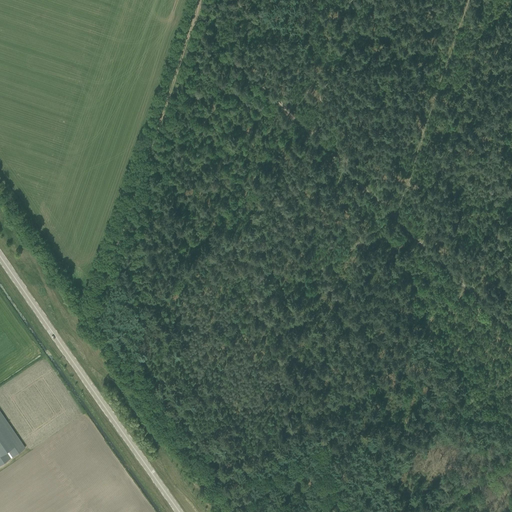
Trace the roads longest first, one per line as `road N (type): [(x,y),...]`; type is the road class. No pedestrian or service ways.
road 1 (track): [(197,0),(91,314),(113,346)]
road 2 (primary): [(178,511),(0,255)]
